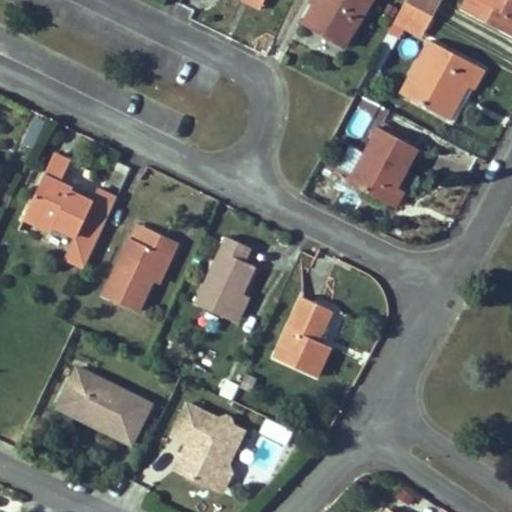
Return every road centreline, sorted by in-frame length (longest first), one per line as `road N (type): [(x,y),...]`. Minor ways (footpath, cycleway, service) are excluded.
road 1 (residential): [(244,180),(265,107),(262,73),(115,0)]
road 2 (residential): [(0,61),(244,180)]
road 3 (residential): [(244,180),(443,277)]
road 4 (unclassified): [(511,482),(380,396)]
road 5 (unclassified): [(361,431),(486,511)]
road 6 (residential): [(511,152),(443,277)]
road 7 (residential): [(443,277),(380,396)]
road 8 (residential): [(0,459),(112,511)]
